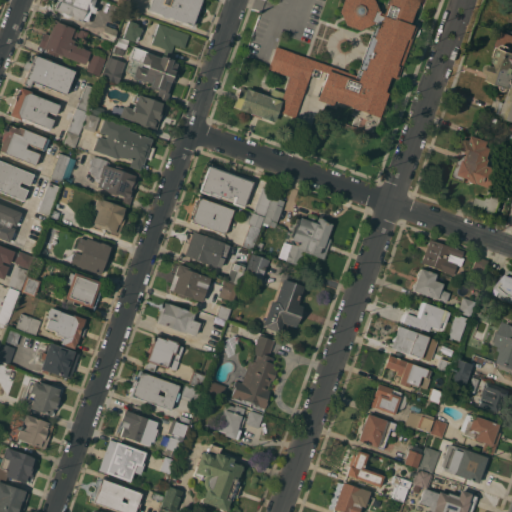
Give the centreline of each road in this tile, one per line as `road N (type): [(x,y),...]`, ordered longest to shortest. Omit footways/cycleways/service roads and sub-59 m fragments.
road 1 (residential): [(462,0),(277,511)]
road 2 (residential): [(236,0),(51,511)]
road 3 (residential): [(511,246),(190,130)]
